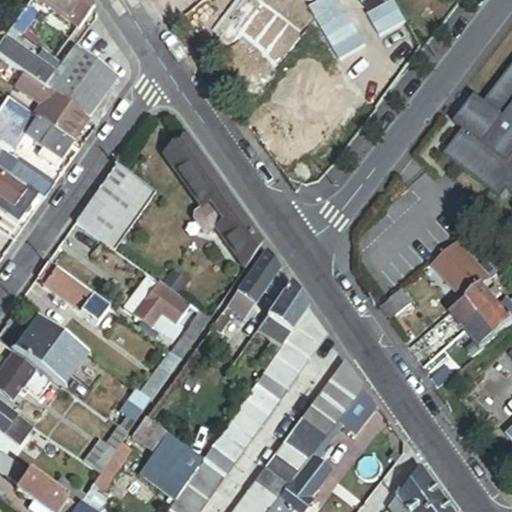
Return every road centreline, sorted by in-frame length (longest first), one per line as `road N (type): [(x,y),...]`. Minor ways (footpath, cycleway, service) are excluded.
road 1 (residential): [(299,255),(505,0)]
road 2 (residential): [(299,255),(482,511)]
road 3 (residential): [(170,74),(146,92),(0,298)]
road 4 (residential): [(170,74),(299,255)]
